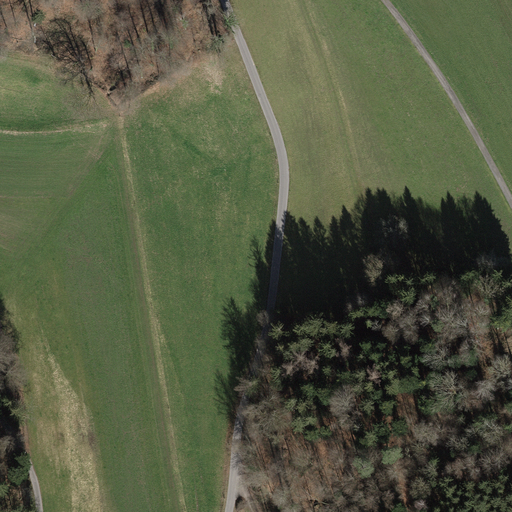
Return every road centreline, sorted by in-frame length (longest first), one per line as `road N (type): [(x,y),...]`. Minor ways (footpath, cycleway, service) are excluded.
road 1 (track): [(178,511),(115,114),(62,66),(0,52)]
road 2 (residential): [(229,511),(239,425),(281,244),(282,162),(225,0)]
road 3 (track): [(384,0),(423,47),(511,203)]
